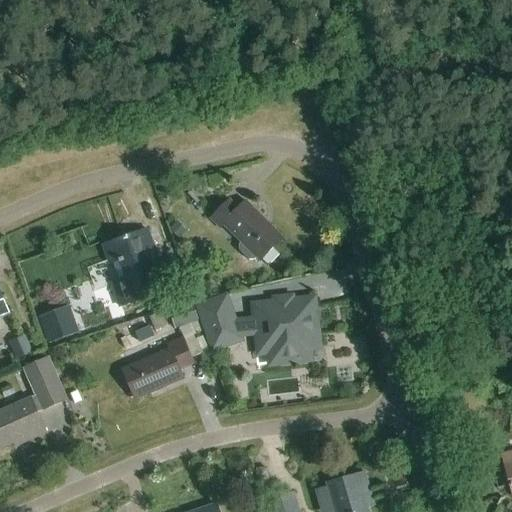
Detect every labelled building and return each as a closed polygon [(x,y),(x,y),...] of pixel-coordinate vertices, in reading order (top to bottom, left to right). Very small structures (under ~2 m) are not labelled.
[(231,200),(212,219),(221,228),(225,225),(242,242),(239,245),(239,251),(248,260),(254,261),(257,257),(261,261),(283,239),(246,202),(239,208),(231,200)] [(147,231),(104,247),(111,266),(114,265),(121,284),(113,287),(120,308),(154,297),(146,275),(161,270),(147,231)] [(0,319),(10,315),(0,291),(0,319)] [(320,348),(315,300),(255,306),(257,321),(235,323),(227,298),(201,307),(215,349),(241,340),(240,335),(258,333),(260,350),(278,348),(279,364),(311,361),(310,349),(320,348)] [(168,311),(174,330),(197,324),(192,304),(168,311)] [(69,307),(38,319),(48,345),(79,334),(69,307)] [(154,337),(149,326),(135,332),(140,343),(154,337)] [(31,353),(24,337),(7,343),(14,360),(31,353)] [(194,365),(186,347),(183,341),(169,347),(170,351),(124,372),(136,400),(183,379),(180,371),(194,365)] [(26,370),(38,398),(0,413),(0,450),(20,442),(22,446),(48,435),(39,415),(69,402),(51,360),(26,370)] [(511,452),(500,456),(511,498),(511,452)] [(375,507),(365,474),(327,485),(335,511),(368,511),(368,509),(375,507)] [(300,511),(295,493),(266,502),(269,511),(300,511)]
